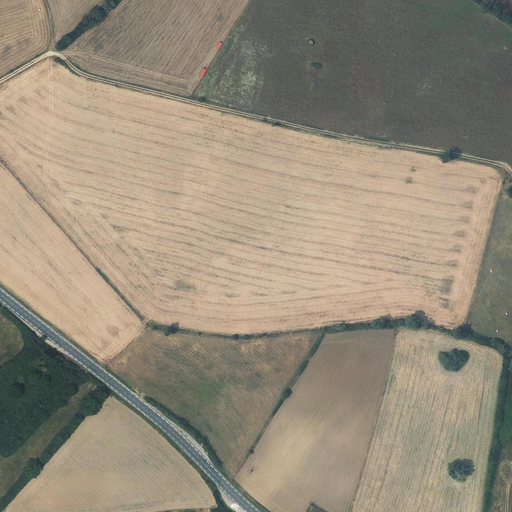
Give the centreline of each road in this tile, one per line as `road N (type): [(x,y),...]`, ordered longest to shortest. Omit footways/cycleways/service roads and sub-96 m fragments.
road 1 (track): [(53,51),(77,71),(112,82),(511,171)]
road 2 (tertiary): [(0,294),(182,441),(252,511)]
